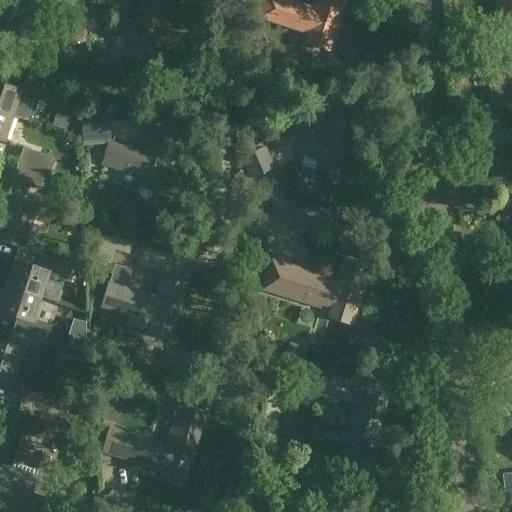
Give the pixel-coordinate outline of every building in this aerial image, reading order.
[(140,0),(134,23),(115,18),(107,41),(129,47),(126,57),(148,64),(166,7),(171,9),(173,0),(140,0)] [(316,0),(314,9),(285,0),(282,0),(276,22),(310,32),(307,43),(329,49),(344,0),(316,0)] [(511,0),(497,0),(498,7),(501,7),(502,23),(511,21),(511,0)] [(61,9),(66,45),(86,41),(80,6),(61,9)] [(495,87),(496,91),(491,91),(492,108),(509,107),(508,101),(511,101),(511,60),(492,63),(495,87)] [(2,85),(0,84),(0,111),(13,116),(28,120),(37,93),(7,84),(4,84),(2,85)] [(0,139),(5,141),(13,116),(0,111),(0,139)] [(320,160),(317,170),(339,176),(357,119),(331,111),(324,136),(305,130),(298,153),(320,160)] [(109,118),(81,120),(83,145),(107,144),(107,140),(111,140),(109,118)] [(158,191),(175,133),(150,125),(142,150),(110,141),(103,164),(139,174),(136,185),(139,186),(138,191),(139,195),(142,198),(146,199),(150,198),(153,195),(154,190),(158,191)] [(23,147),(19,161),(47,170),(51,156),(23,147)] [(244,157),(254,179),(275,168),(265,147),(244,157)] [(14,174),(0,169),(0,197),(22,205),(29,183),(42,187),(47,170),(19,161),(14,174)] [(244,189),(247,214),(263,212),(260,187),(244,189)] [(15,227),(22,205),(0,197),(0,240),(26,249),(31,232),(15,227)] [(115,250),(129,255),(133,243),(111,236),(85,238),(86,255),(111,263),(115,250)] [(33,267),(14,260),(5,286),(41,297),(48,275),(68,282),(73,265),(37,253),(33,267)] [(336,283),(319,278),(320,274),(272,259),(263,290),(321,308),(322,304),(332,307),(329,317),(352,324),(370,266),(344,258),(336,283)] [(156,297),(126,288),(132,269),(115,264),(103,306),(152,321),(148,332),(171,338),(188,280),(163,273),(156,297)] [(34,319),(41,297),(5,286),(0,302),(0,312),(17,318),(12,331),(41,340),(46,323),(34,319)] [(0,341),(0,369),(16,375),(23,353),(35,356),(41,340),(12,331),(8,344),(0,341)] [(81,351),(85,340),(73,336),(69,348),(81,351)] [(0,412),(16,418),(21,401),(9,397),(16,375),(0,369),(0,412)] [(496,399),(511,413),(511,390),(507,386),(496,399)] [(311,444),(345,454),(341,465),(373,474),(380,451),(370,448),(385,400),(377,397),(360,392),(349,431),(317,422),(311,444)] [(180,405),(168,446),(109,428),(102,451),(164,470),(161,480),(183,486),(205,413),(180,405)] [(12,468),(0,502),(25,510),(32,492),(45,496),(54,468),(40,463),(41,459),(19,452),(18,453),(16,453),(12,468)] [(0,463),(0,502),(12,468),(0,463)] [(511,473),(503,475),(504,489),(511,487),(511,473)]
